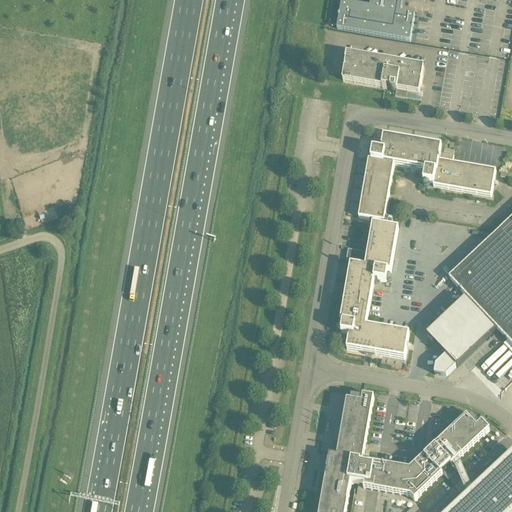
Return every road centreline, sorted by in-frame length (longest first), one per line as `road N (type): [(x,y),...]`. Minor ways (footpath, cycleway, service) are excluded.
road 1 (motorway): [(130,511),(225,0)]
road 2 (motorway): [(189,0),(97,511)]
road 3 (unclassified): [(22,511),(67,259),(61,240),(36,235),(0,248)]
road 4 (unclassified): [(310,371),(347,148),(365,119)]
road 5 (unclassified): [(511,424),(451,395),(310,371)]
road 6 (residential): [(365,119),(511,137)]
road 7 (unclassified): [(285,511),(310,371)]
